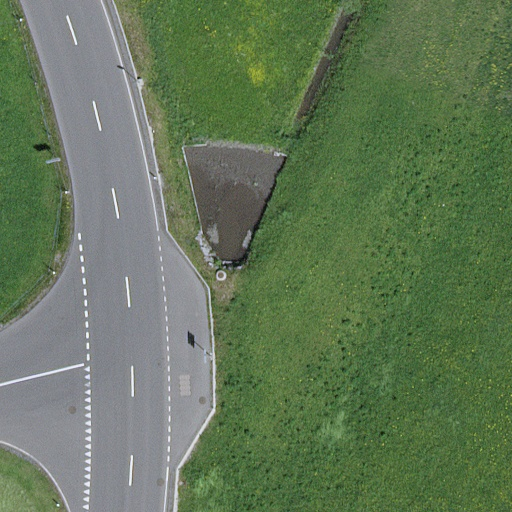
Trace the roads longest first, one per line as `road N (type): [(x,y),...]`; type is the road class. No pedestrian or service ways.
road 1 (primary): [(133,355),(117,199),(63,0)]
road 2 (primary): [(130,511),(133,355)]
road 3 (tertiary): [(133,355),(0,386)]
